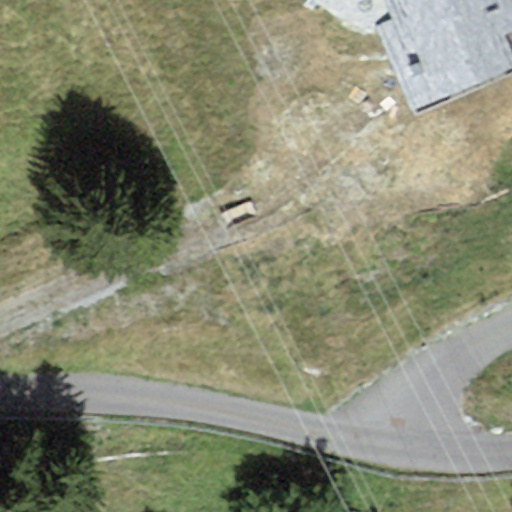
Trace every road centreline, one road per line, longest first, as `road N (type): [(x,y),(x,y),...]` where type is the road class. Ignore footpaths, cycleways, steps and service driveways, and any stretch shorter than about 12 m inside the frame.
road 1 (residential): [(400,438),(329,434),(153,399)]
road 2 (track): [(0,391),(153,399)]
road 3 (residential): [(400,438),(441,377),(511,340)]
